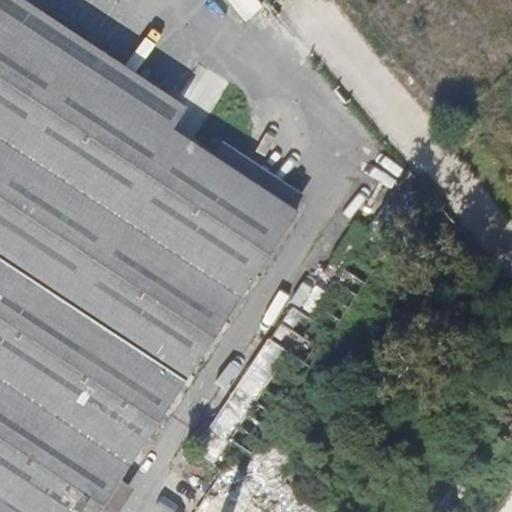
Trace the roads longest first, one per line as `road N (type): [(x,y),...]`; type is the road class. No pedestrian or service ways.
road 1 (unknown): [(286,63),(328,157),(336,189),(330,226),(136,511)]
road 2 (unknown): [(286,63),(172,0)]
